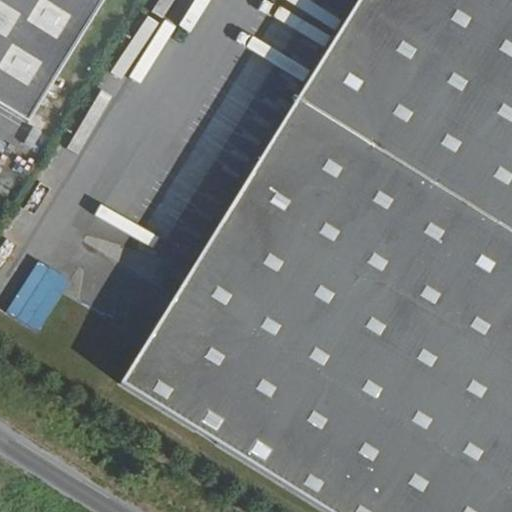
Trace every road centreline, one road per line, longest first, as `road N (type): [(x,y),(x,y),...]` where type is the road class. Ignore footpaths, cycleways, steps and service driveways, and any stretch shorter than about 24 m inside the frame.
road 1 (unknown): [(196,0),(51,244)]
road 2 (primary): [(114,511),(0,440)]
